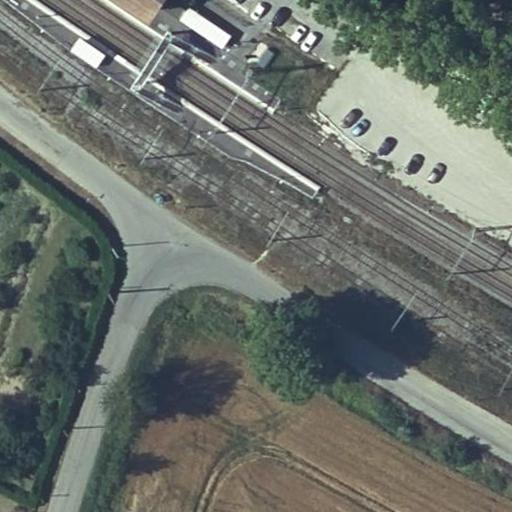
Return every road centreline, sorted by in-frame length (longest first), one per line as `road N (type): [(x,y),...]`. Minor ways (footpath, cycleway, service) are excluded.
road 1 (residential): [(171,266),(227,268),(511,446)]
road 2 (residential): [(66,511),(138,294),(171,266)]
road 3 (residential): [(0,102),(127,204),(171,266)]
